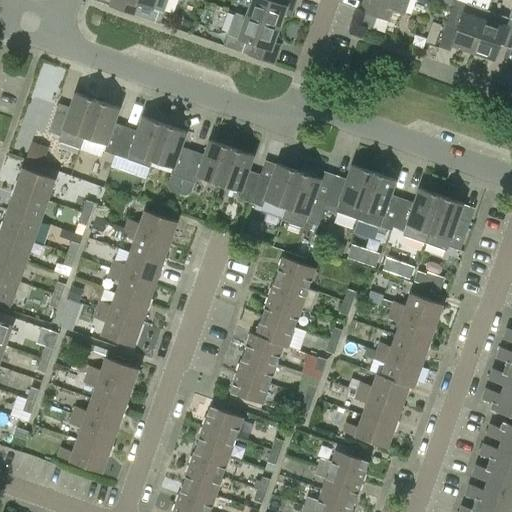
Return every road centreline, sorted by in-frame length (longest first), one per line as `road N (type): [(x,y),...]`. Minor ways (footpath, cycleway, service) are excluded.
road 1 (residential): [(125,511),(222,236)]
road 2 (residential): [(511,247),(415,511)]
road 3 (residential): [(295,103),(287,123),(74,50),(48,31)]
road 4 (residential): [(511,179),(295,103)]
